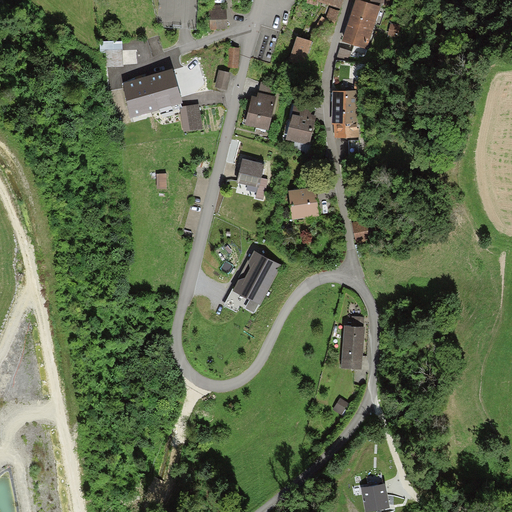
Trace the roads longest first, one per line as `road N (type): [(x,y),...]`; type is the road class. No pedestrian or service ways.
road 1 (residential): [(260,0),(178,338),(182,365),(208,386),(243,380),(264,359),(300,293),(354,270)]
road 2 (residential): [(354,270),(370,311),(369,401),(264,511)]
road 3 (residential): [(350,0),(326,89),(354,270)]
road 4 (track): [(435,511),(403,477),(369,401)]
